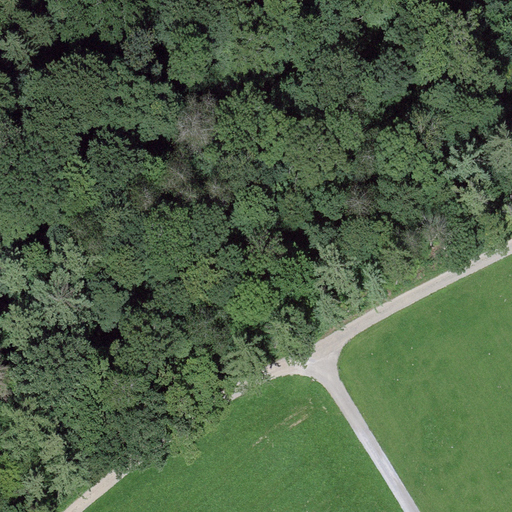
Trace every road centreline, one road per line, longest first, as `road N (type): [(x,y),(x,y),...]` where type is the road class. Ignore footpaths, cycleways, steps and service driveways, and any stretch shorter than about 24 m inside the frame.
road 1 (track): [(511,248),(184,422)]
road 2 (track): [(0,308),(26,333),(184,422)]
road 3 (track): [(314,353),(412,511)]
road 4 (track): [(184,422),(78,511)]
